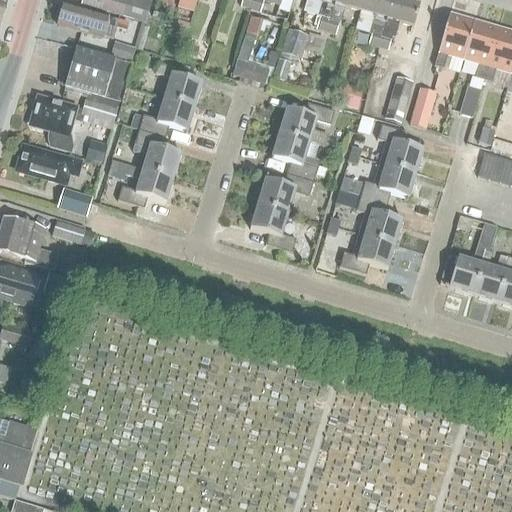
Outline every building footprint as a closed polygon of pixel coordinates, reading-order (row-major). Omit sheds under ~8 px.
[(141,0),(81,0),(80,6),(142,23),(145,24),(150,2),(142,0),(141,0)] [(242,0),(240,9),(249,12),(252,0),(242,0)] [(259,0),(252,0),(249,12),(259,14),(263,2),(263,1),(259,0)] [(306,0),(302,13),(317,18),(319,18),(329,21),(335,0),(306,0)] [(335,0),(329,21),(339,23),(339,24),(340,24),(344,9),(360,13),(363,0),(335,0)] [(363,0),(360,13),(354,32),(370,36),(371,33),(381,36),(391,0),(363,0)] [(392,0),(391,0),(381,36),(391,39),(391,40),(393,40),(398,25),(412,29),(418,8),(392,0)] [(58,23),(64,25),(63,29),(99,39),(100,37),(110,40),(115,21),(63,6),(58,23)] [(436,56),(432,70),(441,72),(445,58),(461,63),(473,23),(448,16),(436,56)] [(319,18),(315,31),(325,34),(329,21),(319,18)] [(329,21),(325,34),(335,37),(339,24),(339,23),(329,21)] [(473,23),(461,63),(477,67),(473,81),(482,84),(497,30),(473,23)] [(511,34),(497,30),(482,84),(490,86),(494,72),(510,77),(511,68),(511,34)] [(279,55),(299,61),(307,38),(287,31),(279,55)] [(370,36),(367,46),(377,49),(381,36),(371,33),(370,36)] [(188,56),(201,61),(208,41),(195,36),(188,56)] [(381,36),(377,49),(387,52),(391,40),(391,39),(381,36)] [(110,58),(130,63),(133,51),(114,46),(110,58)] [(75,52),(64,89),(86,95),(84,100),(83,103),(81,112),(84,113),(113,121),(118,103),(120,104),(130,68),(75,52)] [(235,61),(231,77),(262,86),(267,70),(235,61)] [(157,67),(155,76),(169,80),(163,101),(193,110),(200,87),(201,86),(171,77),(172,71),(157,67)] [(467,86),(458,116),(469,119),(478,89),(467,86)] [(424,131),(434,94),(419,90),(408,126),(424,131)] [(340,94),(337,106),(357,111),(360,99),(340,94)] [(142,118),(138,132),(164,140),(168,129),(186,134),(193,110),(163,101),(156,122),(142,118)] [(31,115),(29,123),(30,123),(32,128),(32,129),(49,133),(47,139),(48,143),(49,148),(48,149),(70,155),(70,154),(71,149),(69,139),(67,139),(72,123),(80,125),(81,123),(84,113),(81,112),(50,104),(49,107),(39,104),(37,113),(32,115),(31,115)] [(285,113),(278,136),(308,145),(323,149),(325,140),(311,136),(312,133),(315,124),(329,128),(333,114),(307,106),(303,117),(285,111),(285,112),(285,113)] [(367,117),(362,131),(373,134),(378,121),(367,117)] [(381,166),(415,177),(422,152),(403,146),(407,135),(380,128),(376,142),(387,145),(381,166)] [(488,148),(493,133),(481,130),(477,145),(488,148)] [(133,147),(131,153),(146,157),(141,172),(172,181),(179,157),(161,151),(164,140),(138,132),(133,147)] [(278,136),(270,160),(288,166),(285,177),(312,185),(314,178),(322,180),(324,173),(316,170),(318,163),(304,159),(308,145),(278,136)] [(93,143),(92,159),(109,160),(110,144),(93,143)] [(23,149),(16,174),(46,182),(47,179),(64,184),(66,178),(77,181),(82,166),(23,149)] [(483,156),(476,179),(487,182),(494,159),(483,156)] [(494,159),(487,182),(498,185),(505,162),(494,159)] [(505,162),(498,185),(509,189),(511,179),(511,164),(510,164),(505,162)] [(111,163),(106,177),(123,182),(124,177),(139,181),(135,193),(121,188),(116,203),(143,211),(146,200),(164,206),(165,205),(164,205),(172,181),(141,172),(111,163)] [(363,184),(359,198),(386,207),(389,195),(408,201),(415,177),(381,166),(375,187),(363,184)] [(264,183),(256,207),(287,216),(293,195),(307,199),(312,185),(285,177),(282,188),(264,183)] [(57,207),(86,215),(90,198),(62,190),(57,207)] [(366,216),(360,237),(394,248),(401,223),(382,217),(386,207),(359,198),(355,213),(366,216)] [(249,230),(249,231),(267,237),(264,248),(290,256),(295,241),(280,237),(287,216),(256,207),(249,230)] [(0,231),(0,254),(25,262),(24,266),(52,274),(57,257),(30,250),(35,230),(3,221),(0,231)] [(56,238),(90,249),(93,237),(59,227),(56,238)] [(394,248),(360,237),(354,258),(343,255),(338,270),(365,278),(368,267),(387,272),(394,248)] [(456,260),(447,290),(472,298),(481,267),(487,269),(491,255),(488,254),(482,252),(477,250),(472,265),(456,260)] [(481,267),(472,298),(495,305),(505,275),(511,276),(511,271),(511,260),(506,259),(500,257),(496,272),(487,269),(481,267)] [(0,300),(29,309),(38,280),(6,271),(5,275),(0,273),(0,300)] [(42,293),(63,300),(70,302),(76,283),(48,274),(42,293)] [(505,275),(495,305),(511,309),(511,276),(505,275)] [(2,326),(0,334),(0,341),(27,349),(31,334),(2,326)] [(0,384),(4,386),(8,371),(0,369),(0,384)] [(0,480),(20,487),(37,433),(9,424),(1,450),(0,449),(0,480)]
